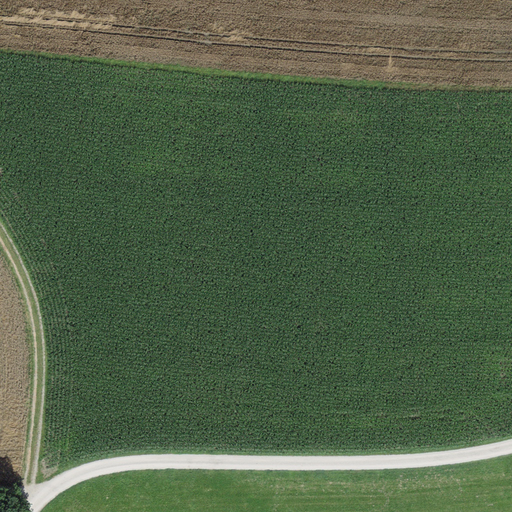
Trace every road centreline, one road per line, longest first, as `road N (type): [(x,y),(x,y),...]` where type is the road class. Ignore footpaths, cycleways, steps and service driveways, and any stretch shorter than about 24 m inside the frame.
road 1 (track): [(511,446),(411,461),(144,463),(25,495)]
road 2 (track): [(25,495),(42,355),(28,281),(0,233)]
